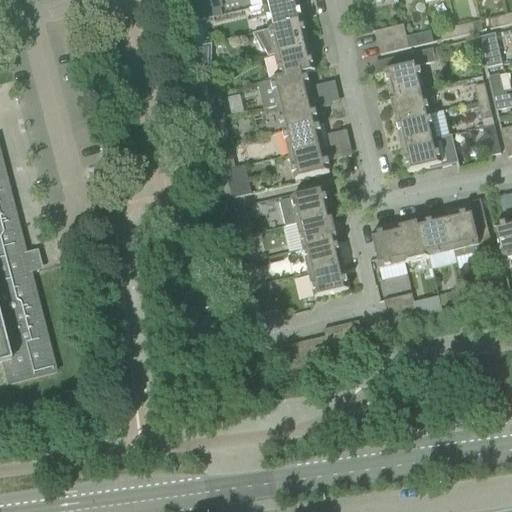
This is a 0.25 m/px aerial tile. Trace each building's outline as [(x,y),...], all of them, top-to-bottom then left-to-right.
[(195,0),(182,0),(189,25),(200,22),(195,0)] [(207,0),(195,0),(200,22),(212,19),(207,0)] [(265,19),(268,32),(302,24),(295,0),(292,0),(262,7),(249,11),(251,22),(265,19)] [(507,27),(504,17),(486,22),(489,32),(507,27)] [(268,32),(252,35),(262,53),(265,53),(267,58),(274,56),(307,48),(302,24),(268,32)] [(471,25),(455,29),(458,39),(473,35),(471,25)] [(374,34),(377,45),(405,39),(402,27),(374,34)] [(458,39),(455,29),(437,34),(439,44),(458,39)] [(494,36),(479,40),(486,71),(502,67),(494,36)] [(405,39),(377,45),(380,57),(408,50),(405,39)] [(211,46),(190,51),(195,75),(204,73),(206,73),(210,72),(211,46)] [(270,83),(270,84),(313,73),(307,48),(274,56),(279,80),(270,83)] [(383,75),(389,101),(423,92),(417,69),(435,64),(432,51),(392,61),(395,72),(383,75)] [(204,73),(195,75),(200,92),(209,90),(210,90),(206,73),(204,73)] [(259,93),(258,96),(260,103),(262,106),(264,107),(265,111),(276,108),(310,100),(306,83),(304,76),(304,75),(270,84),(259,86),(260,91),(259,93)] [(487,79),(491,97),(502,94),(498,77),(487,79)] [(314,86),(320,108),(338,103),(332,81),(314,86)] [(471,89),(476,106),(487,103),(482,87),(471,89)] [(389,101),(395,125),(429,117),(423,92),(389,101)] [(502,94),(491,97),(494,113),(506,111),(502,94)] [(276,108),(282,133),(316,125),(310,100),(276,108)] [(487,103),(476,106),(480,123),(491,121),(487,103)] [(202,108),(206,125),(216,123),(212,106),(202,108)] [(412,121),(395,125),(400,150),(448,138),(443,114),(429,117),(412,121)] [(216,123),(206,125),(210,142),(220,140),(216,123)] [(282,133),(288,157),(321,149),(316,125),(282,133)] [(481,131),(488,159),(500,157),(493,128),(481,131)] [(511,128),(500,131),(507,160),(511,158),(511,128)] [(325,133),(328,155),(347,153),(345,131),(325,133)] [(406,175),(428,170),(429,172),(455,166),(456,171),(459,171),(451,137),(448,138),(400,150),(406,175)] [(321,149),(288,157),(294,183),(327,175),(321,149)] [(220,155),(224,172),(234,170),(230,153),(220,155)] [(0,366),(3,366),(8,387),(55,375),(29,276),(38,274),(35,264),(33,255),(25,257),(0,160),(0,366)] [(234,170),(224,172),(231,201),(250,197),(243,168),(234,170)] [(289,201),(279,203),(285,229),(295,226),(330,218),(324,193),(289,201)] [(470,214),(444,220),(452,254),(476,249),(478,255),(491,252),(484,223),(472,226),(470,214)] [(295,226),(301,251),(335,243),(330,218),(295,226)] [(235,223),(239,240),(250,238),(246,220),(235,223)] [(444,220),(420,226),(428,260),(452,254),(444,220)] [(511,225),(493,230),(497,249),(501,264),(503,273),(511,270),(511,225)] [(420,226),(395,232),(403,266),(428,260),(420,226)] [(403,266),(395,232),(370,238),(378,272),(403,266)] [(250,238),(239,240),(243,257),(254,254),(250,238)] [(301,251),(307,275),(341,267),(335,243),(301,251)] [(341,267),(307,275),(313,301),(347,293),(341,267)] [(269,284),(258,287),(265,315),(276,312),(269,284)] [(258,287),(246,290),(253,318),(265,315),(258,287)] [(445,296),(447,306),(465,302),(462,292),(445,296)] [(382,303),(385,315),(414,308),(411,296),(382,303)] [(414,308),(385,315),(388,327),(416,320),(414,308)] [(358,324),(346,326),(352,351),(363,348),(358,324)] [(346,326),(334,329),(340,354),(352,351),(346,326)] [(334,329),(322,332),(324,339),(328,356),(340,354),(334,329)] [(328,356),(324,339),(312,342),(318,367),(330,364),(328,356)] [(312,342),(300,345),(306,370),(318,367),(312,342)] [(300,345),(289,348),(294,372),(306,370),(300,345)] [(294,372),(289,348),(277,350),(283,375),(294,372)]
